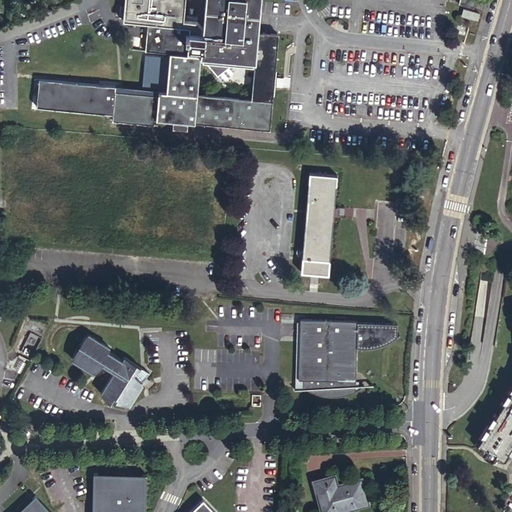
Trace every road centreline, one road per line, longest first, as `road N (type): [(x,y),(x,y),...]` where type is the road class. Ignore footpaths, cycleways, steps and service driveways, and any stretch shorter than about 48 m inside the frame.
road 1 (tertiary): [(510,0),(446,248),(431,422)]
road 2 (unclassified): [(431,422),(225,428)]
road 3 (unclassified): [(173,431),(8,442)]
